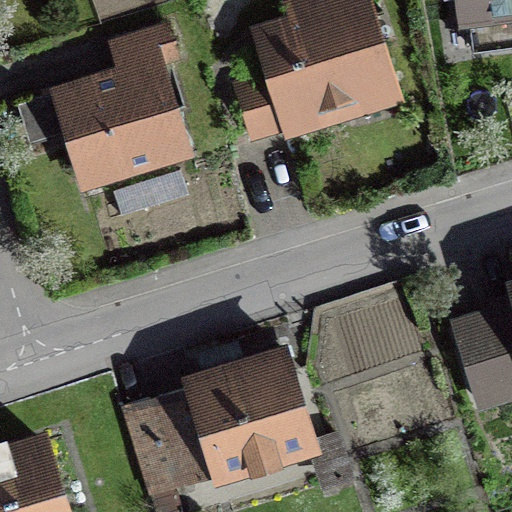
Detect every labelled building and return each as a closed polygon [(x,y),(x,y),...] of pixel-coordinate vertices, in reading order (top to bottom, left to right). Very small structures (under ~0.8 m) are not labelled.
[(405,98),(374,0),(283,0),(286,7),(250,18),(265,67),(233,77),(252,136),(282,126),(285,135),(405,98)] [(511,0),(455,0),(457,16),(469,15),(472,44),(511,39),(511,0)] [(167,54),(181,50),(170,14),(108,32),(115,57),(47,77),(83,183),(195,149),(167,54)] [(511,293),(450,312),(477,405),(511,394),(511,261),(505,264),(511,290),(511,293)] [(147,491),(309,442),(279,345),(225,361),(183,374),(186,384),(121,404),(147,491)] [(0,511),(65,511),(43,440),(0,452),(0,511)]
